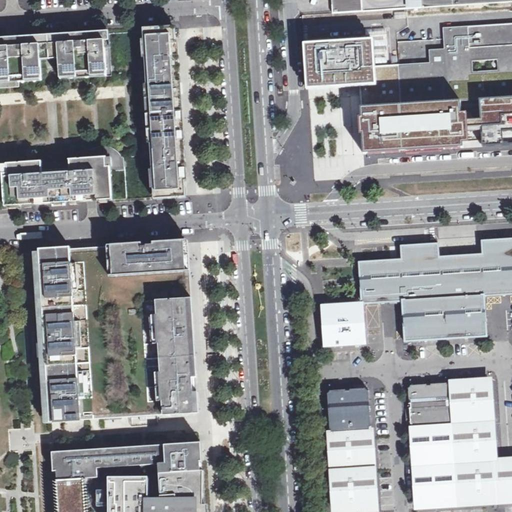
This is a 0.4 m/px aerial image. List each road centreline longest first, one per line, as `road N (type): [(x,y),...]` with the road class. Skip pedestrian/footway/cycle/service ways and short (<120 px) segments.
road 1 (secondary): [(242,217),(263,511)]
road 2 (secondary): [(290,511),(273,262)]
road 3 (residential): [(0,234),(242,217)]
road 4 (residential): [(270,215),(511,200)]
road 5 (residential): [(225,5),(0,19)]
road 6 (secondary): [(225,5),(242,217)]
road 7 (residential): [(388,369),(402,511)]
road 8 (secondary): [(265,142),(253,0)]
road 9 (residential): [(320,511),(312,375)]
road 10 (residential): [(291,0),(297,94),(283,130)]
road 11 (residential): [(312,375),(307,285),(273,262)]
road 12 (residential): [(388,369),(511,359)]
